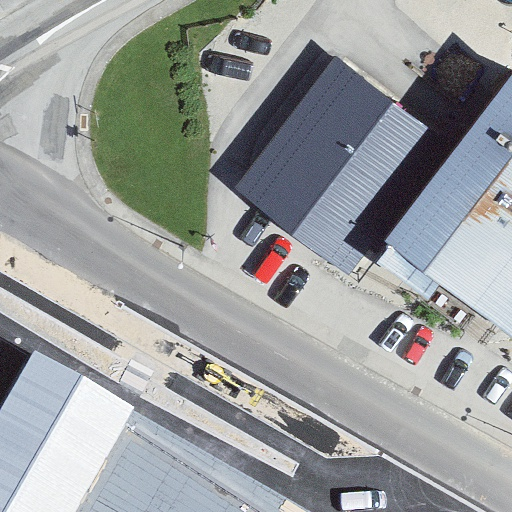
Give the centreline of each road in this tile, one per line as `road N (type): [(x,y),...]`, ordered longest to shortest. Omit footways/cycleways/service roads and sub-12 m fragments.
road 1 (tertiary): [(0,189),(511,479)]
road 2 (residential): [(0,83),(67,26),(116,0)]
